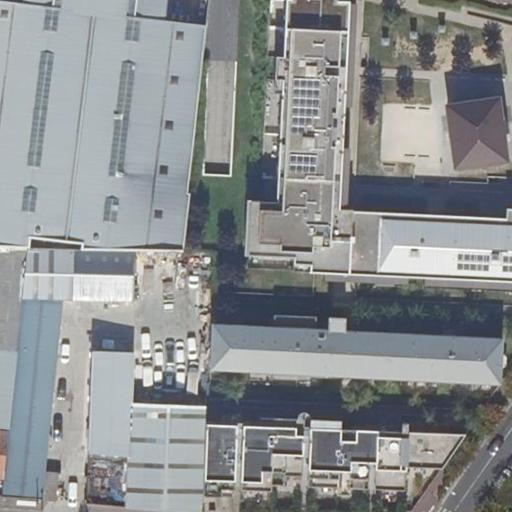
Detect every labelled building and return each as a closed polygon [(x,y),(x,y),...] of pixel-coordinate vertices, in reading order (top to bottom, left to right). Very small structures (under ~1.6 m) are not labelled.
[(0,248),(28,249),(183,253),(190,186),(200,97),(210,0),(198,0),(192,28),(151,23),(28,8),(0,4),(0,248)] [(29,0),(28,8),(151,23),(155,0),(29,0)] [(294,0),(294,1),(287,1),(278,179),(282,180),(280,204),(248,202),(246,257),(294,259),(295,264),(309,265),(310,274),(511,282),(511,209),(506,210),(506,220),(337,211),(344,20),(341,18),(341,0),(294,0)] [(499,100),(449,107),(457,169),(506,162),(499,100)] [(0,351),(17,352),(28,249),(0,248),(0,351)] [(214,254),(183,253),(28,249),(17,352),(9,433),(4,478),(2,497),(56,502),(58,474),(49,473),(49,465),(46,464),(63,299),(136,300),(134,354),(127,353),(127,344),(103,343),(102,352),(94,352),(87,504),(201,511),(204,511),(206,489),(208,424),(210,373),(212,328),(214,254)] [(212,328),(210,373),(502,386),(504,338),(343,331),(344,320),(330,319),(329,331),(314,331),(315,318),(276,317),(276,331),(212,328)] [(226,424),(208,424),(206,489),(243,490),(243,494),(275,495),(276,488),(286,488),(287,478),(310,479),(310,490),(339,491),(339,500),(355,500),(356,493),(411,495),(412,471),(443,472),(466,436),(466,429),(407,427),(407,435),(357,433),(357,440),(342,440),(342,433),(275,431),(275,426),(239,424),(239,418),(226,417),(226,424)] [(0,477),(4,478),(9,433),(0,432),(0,477)]
